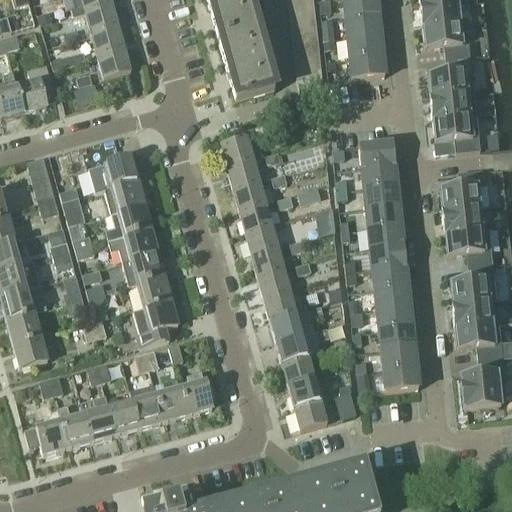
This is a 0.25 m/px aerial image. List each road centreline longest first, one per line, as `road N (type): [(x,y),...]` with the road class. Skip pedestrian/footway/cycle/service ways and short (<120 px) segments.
road 1 (residential): [(0,507),(261,437),(177,150),(177,113)]
road 2 (residential): [(390,0),(438,437)]
road 3 (residential): [(0,159),(177,113)]
